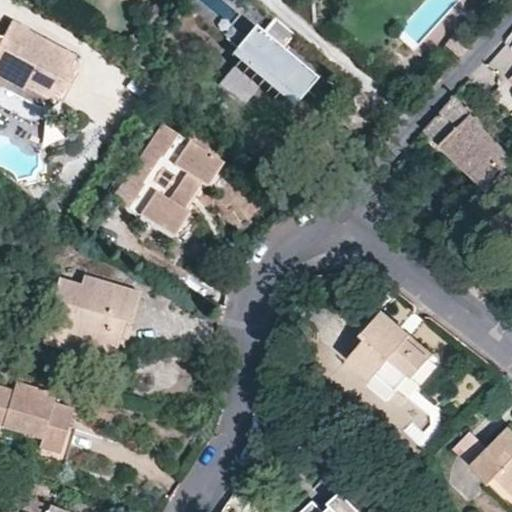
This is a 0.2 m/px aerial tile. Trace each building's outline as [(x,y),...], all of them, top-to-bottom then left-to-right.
[(279,17),(278,17),(266,31),(258,24),(233,52),(241,59),(221,82),(246,104),(266,81),(280,93),(295,106),(320,78),(285,48),(298,33),(279,17)] [(15,23),(7,38),(0,35),(0,78),(25,93),(27,90),(51,104),(55,99),(60,101),(78,70),(73,67),(77,59),(31,33),(31,32),(15,23)] [(448,67),(473,41),(459,29),(437,58),(448,67)] [(0,93),(3,94),(11,98),(34,111),(41,112),(46,110),(51,104),(27,90),(25,93),(0,78),(0,93)] [(360,134),(383,108),(363,90),(340,117),(360,134)] [(501,144),(459,94),(427,129),(491,190),(511,167),(511,158),(502,143),(501,144)] [(198,188),(205,193),(222,168),(164,129),(113,205),(170,245),(187,219),(180,214),(198,188)] [(197,205),(205,193),(198,188),(180,214),(187,219),(197,205)] [(118,326),(130,329),(137,297),(79,282),(77,292),(55,286),(48,316),(50,317),(44,340),(114,357),(119,340),(115,338),(118,326)] [(418,377),(433,358),(401,329),(404,325),(387,310),(366,334),(370,338),(353,358),(376,378),(380,373),(400,390),(413,373),(418,377)] [(401,329),(433,358),(436,353),(409,330),(404,325),(401,329)] [(128,336),(130,329),(118,326),(115,338),(119,340),(127,342),(128,336)] [(114,357),(44,340),(42,351),(111,368),(114,357)] [(396,395),(400,390),(380,373),(376,378),(396,395)] [(54,458),(64,428),(69,412),(50,406),(53,398),(12,386),(9,394),(0,391),(0,430),(35,442),(31,451),(54,458)] [(511,427),(476,465),(495,483),(504,475),(511,482),(511,427)] [(71,431),(64,428),(54,458),(31,451),(29,457),(59,467),(68,441),(71,431)] [(468,431),(453,448),(468,461),(483,444),(468,431)] [(511,498),(511,482),(504,475),(495,483),(511,498)] [(364,511),(343,489),(331,500),(336,506),(329,511),(327,511),(323,507),(315,498),(301,511),(364,511)] [(43,511),(24,504),(22,509),(0,500),(0,511),(43,511)] [(331,500),(323,507),(327,511),(329,511),(336,506),(331,500)]
